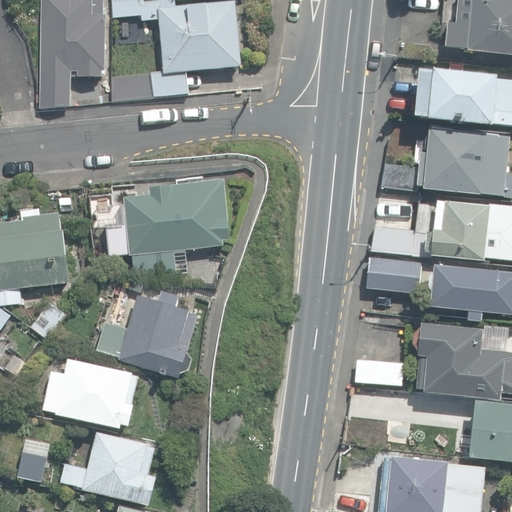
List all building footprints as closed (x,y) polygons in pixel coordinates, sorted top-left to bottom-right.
[(41,0),(41,109),(71,107),(71,71),(78,71),(78,78),(102,78),(102,71),(104,71),(105,16),(104,15),(104,0),(41,0)] [(112,79),(112,103),(189,96),(186,73),(241,68),(235,2),(176,8),(174,0),(158,0),(159,1),(145,2),(143,0),(124,0),(112,1),(113,19),(141,16),(142,22),(159,21),(164,73),(112,79)] [(511,0),(455,0),(454,23),(446,23),(445,46),(466,47),(466,52),(511,54),(511,0)] [(511,81),(496,79),(497,78),(419,69),(414,119),(491,127),(492,124),(511,126),(511,81)] [(423,190),(504,198),(504,195),(511,196),(511,195),(511,176),(506,175),(510,137),(429,130),(427,154),(420,153),(419,168),(417,186),(418,186),(424,187),(423,190)] [(381,188),(416,191),(419,168),(385,165),(381,188)] [(146,282),(171,285),(167,252),(223,246),(223,241),(230,241),(224,182),(150,190),(150,197),(124,199),(130,256),(132,256),(134,270),(146,268),(146,282)] [(425,252),(426,252),(432,253),(432,255),(484,260),(485,249),(511,251),(511,226),(501,226),(501,227),(488,226),(489,207),(436,201),(433,233),(427,232),(427,234),(425,252)] [(22,289),(70,283),(62,215),(37,218),(37,211),(24,212),(25,222),(0,224),(0,305),(23,303),(22,289)] [(426,257),(426,252),(425,252),(427,234),(416,233),(416,231),(376,227),(376,228),(372,251),(426,257)] [(367,288),(418,294),(421,263),(371,257),(367,288)] [(467,320),(480,321),(481,312),(511,315),(511,273),(434,265),(433,274),(429,278),(428,286),(431,291),(430,307),(468,311),(467,320)] [(119,360),(181,378),(182,373),(190,371),(192,361),(188,355),(199,317),(189,314),(190,312),(176,308),(179,297),(162,292),(159,303),(138,297),(128,330),(106,322),(102,333),(97,350),(120,357),(119,360)] [(32,327),(49,339),(66,316),(49,303),(32,327)] [(0,329),(10,316),(0,309),(0,329)] [(423,392),(500,400),(502,384),(511,385),(511,352),(511,353),(511,351),(511,332),(421,322),(420,328),(414,334),(413,344),(418,351),(414,388),(424,389),(423,392)] [(6,369),(15,375),(26,364),(14,356),(6,369)] [(55,415),(120,429),(121,425),(129,427),(134,406),(132,405),(138,377),(132,375),(133,372),(110,367),(110,365),(95,361),(94,364),(68,359),(65,374),(51,371),(43,410),(56,412),(55,415)] [(355,383),(403,386),(404,363),(357,360),(355,383)] [(0,404),(9,406),(10,398),(0,397),(0,404)] [(469,457),(511,461),(511,405),(474,401),(469,457)] [(83,490),(149,505),(155,476),(140,473),(147,445),(96,433),(88,470),(65,465),(61,483),(83,488),(83,490)] [(18,477),(43,482),(50,446),(25,441),(18,477)] [(481,511),(486,469),(446,464),(446,463),(384,456),(378,511),(481,511)] [(333,511),(335,511),(369,511),(371,496),(336,492),(333,511)]
